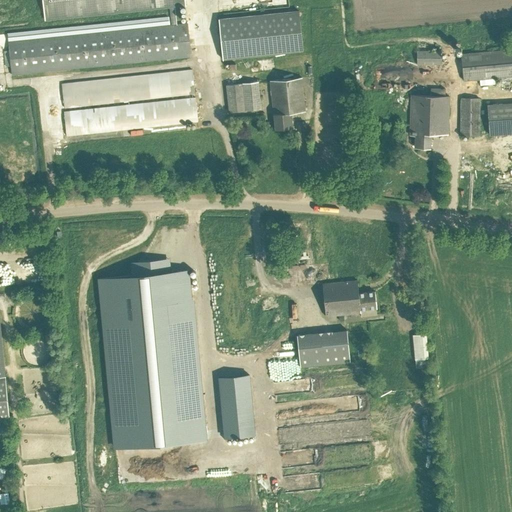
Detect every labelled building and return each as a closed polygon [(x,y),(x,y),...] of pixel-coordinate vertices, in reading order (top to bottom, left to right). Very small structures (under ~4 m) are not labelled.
[(184,0),(42,0),(44,16),(185,2),(184,0)] [(176,25),(174,5),(170,5),(172,25),(160,26),(8,42),(11,74),(191,56),(187,24),(176,25)] [(219,19),(223,59),(303,51),(299,10),(219,19)] [(511,47),(460,54),(463,79),(511,73),(511,47)] [(416,63),(441,63),(441,50),(416,49),(416,63)] [(303,67),(303,60),(279,62),(279,68),(303,67)] [(61,82),(64,108),(195,93),(192,68),(61,82)] [(274,113),(276,128),(292,127),(291,112),(306,111),(302,76),(269,79),(272,113),(274,113)] [(225,85),(228,112),(261,109),(258,81),(225,85)] [(414,146),(432,147),(432,133),(447,133),(448,96),(411,95),(409,135),(414,135),(414,146)] [(63,110),(66,135),(198,121),(195,96),(63,110)] [(460,133),(478,134),(479,97),(461,97),(460,133)] [(511,102),(487,105),(489,135),(511,133),(511,102)] [(91,240),(82,242),(84,249),(93,247),(91,240)] [(69,249),(59,250),(59,258),(69,257),(69,249)] [(132,275),(100,278),(116,447),(205,439),(189,270),(171,271),(170,271),(170,270),(169,269),(168,268),(167,267),(166,266),(165,266),(164,265),(163,264),(162,263),(161,263),(160,263),(159,262),(158,262),(157,262),(156,261),(155,261),(153,261),(152,261),(150,261),(149,261),(147,262),(146,262),(145,262),(144,263),(143,263),(142,264),(141,265),(140,265),(139,266),(138,267),(137,268),(136,269),(135,270),(134,271),(134,272),(133,273),(133,274),(132,275)] [(321,283),(325,316),(360,312),(360,310),(375,308),(374,291),(358,293),(357,279),(321,283)] [(297,335),(300,367),(350,362),(347,330),(297,335)] [(413,334),(416,365),(428,364),(427,357),(428,357),(426,333),(413,334)] [(249,374),(219,377),(224,437),(255,434),(249,374)] [(5,376),(0,376),(0,420),(9,420),(5,376)]
